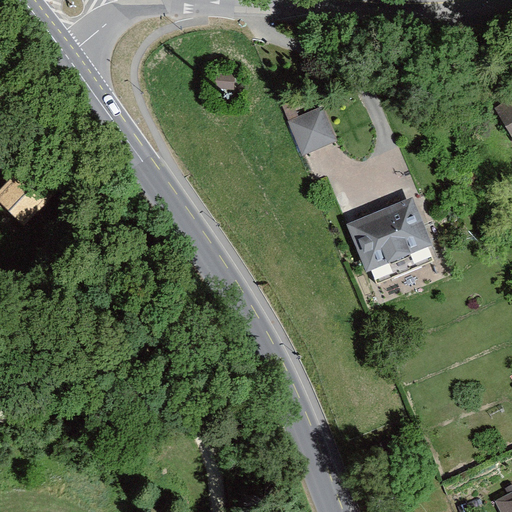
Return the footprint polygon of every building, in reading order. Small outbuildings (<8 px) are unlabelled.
[(235,74),(216,74),(215,89),(234,90),(235,74)] [(511,92),(488,107),(510,145),(511,143),(511,92)] [(313,107),(276,123),(291,158),(328,142),(313,107)] [(51,203),(26,177),(0,202),(0,204),(24,229),(51,203)] [(404,199),(338,226),(362,287),(428,260),(404,199)] [(511,511),(511,494),(492,506),(495,511),(511,511)]
